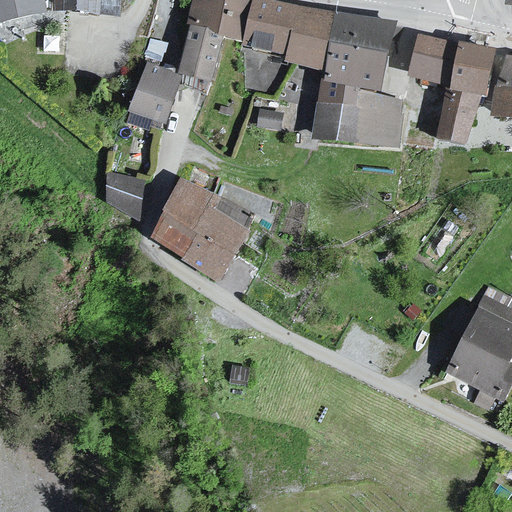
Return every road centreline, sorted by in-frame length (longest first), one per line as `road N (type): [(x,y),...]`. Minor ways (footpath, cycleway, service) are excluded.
road 1 (residential): [(511,440),(222,308),(171,261)]
road 2 (tertiary): [(311,0),(453,26)]
